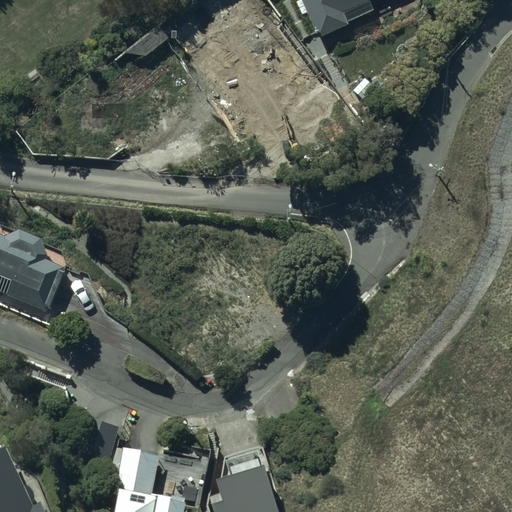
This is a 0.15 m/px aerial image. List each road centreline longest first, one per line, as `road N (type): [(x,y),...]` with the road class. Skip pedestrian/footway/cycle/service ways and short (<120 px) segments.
road 1 (residential): [(0,331),(138,396),(224,406),(255,390),(339,307),(380,243),(399,194)]
road 2 (residential): [(399,194),(338,208),(0,169)]
road 3 (residential): [(399,194),(471,51),(511,9)]
